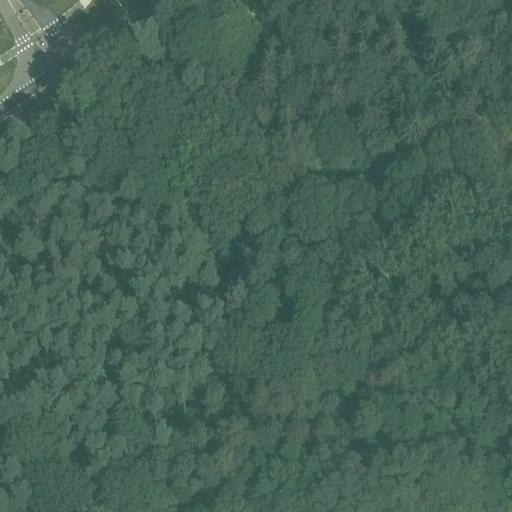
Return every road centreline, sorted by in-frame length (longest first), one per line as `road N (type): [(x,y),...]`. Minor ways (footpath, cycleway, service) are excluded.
road 1 (track): [(511,415),(400,350),(262,249),(100,119),(63,78)]
road 2 (primary): [(63,78),(183,0)]
